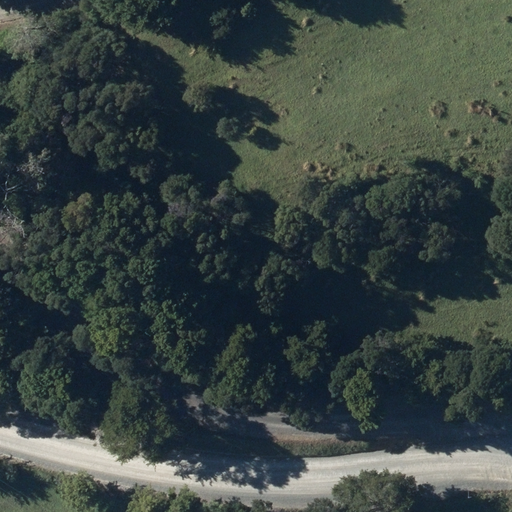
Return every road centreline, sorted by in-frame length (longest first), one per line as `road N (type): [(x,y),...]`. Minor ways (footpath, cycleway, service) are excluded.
road 1 (unclassified): [(0,231),(109,354),(241,416),(479,415),(511,435)]
road 2 (unclassified): [(511,471),(251,483),(158,472),(0,429)]
